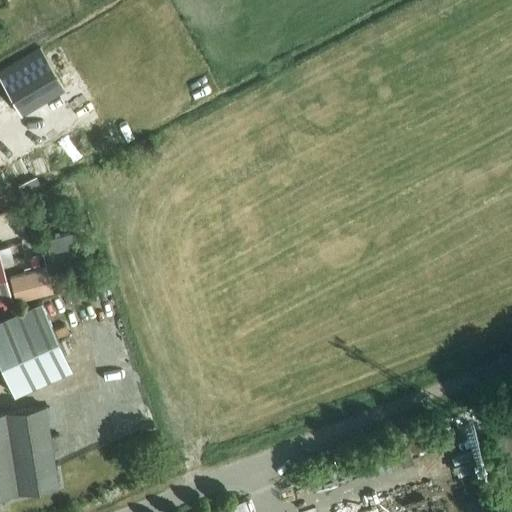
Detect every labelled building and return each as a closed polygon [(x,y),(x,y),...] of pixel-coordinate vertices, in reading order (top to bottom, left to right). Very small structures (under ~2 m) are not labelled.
[(41,49),(0,72),(0,78),(12,98),(55,73),(41,49)] [(125,200),(185,174),(170,139),(110,165),(125,200)] [(0,163),(0,183),(17,181),(13,161),(0,163)] [(17,187),(24,201),(42,192),(35,178),(17,187)] [(47,195),(43,201),(54,208),(58,201),(47,195)] [(0,305),(10,302),(0,262),(0,305)] [(46,268),(9,277),(16,302),(52,293),(46,268)] [(41,302),(0,319),(0,364),(14,396),(71,371),(41,302)] [(0,494),(58,486),(53,454),(50,436),(45,406),(0,413),(0,494)] [(60,434),(50,436),(53,454),(63,453),(60,434)] [(468,488),(471,511),(478,511),(490,510),(485,485),(468,488)]
